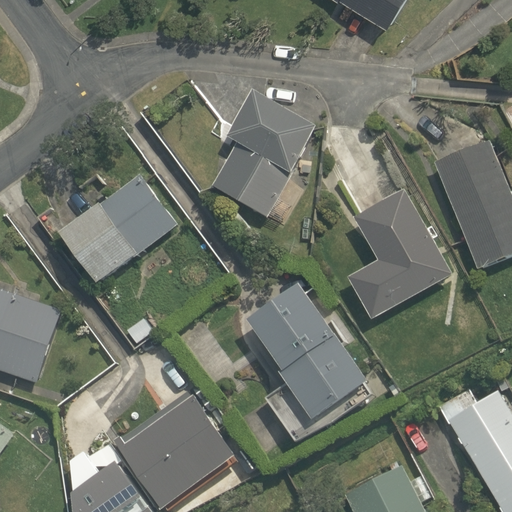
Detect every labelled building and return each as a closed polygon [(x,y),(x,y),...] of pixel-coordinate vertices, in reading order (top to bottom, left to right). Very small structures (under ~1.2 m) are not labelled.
[(341,0),(356,8),(358,5),(392,25),(406,0),(341,0)] [(271,218),(321,127),(257,91),(230,139),(240,144),(215,187),(271,218)] [(511,189),(493,142),(438,164),(479,270),(511,257),(511,189)] [(143,176),(63,234),(101,285),(181,226),(143,176)] [(455,276),(408,191),(357,219),(381,262),(351,279),(374,322),(455,276)] [(252,229),(240,215),(230,222),(241,237),(252,229)] [(316,422),(371,383),(303,286),(251,322),(287,373),(284,376),(316,422)] [(0,289),(0,370),(40,384),(65,311),(0,289)] [(156,332),(146,319),(130,331),(139,345),(156,332)] [(453,425),(504,511),(511,511),(511,408),(502,391),(480,405),(472,390),(442,407),(452,426),(453,425)] [(238,459),(240,457),(196,396),(194,398),(190,392),(117,442),(165,511),(169,509),(170,511),(172,511),(241,463),(238,459)] [(0,458),(18,435),(0,421),(0,458)] [(154,511),(120,463),(76,496),(77,511),(154,511)] [(404,467),(349,496),(356,511),(435,511),(431,503),(434,501),(424,480),(414,484),(404,467)]
